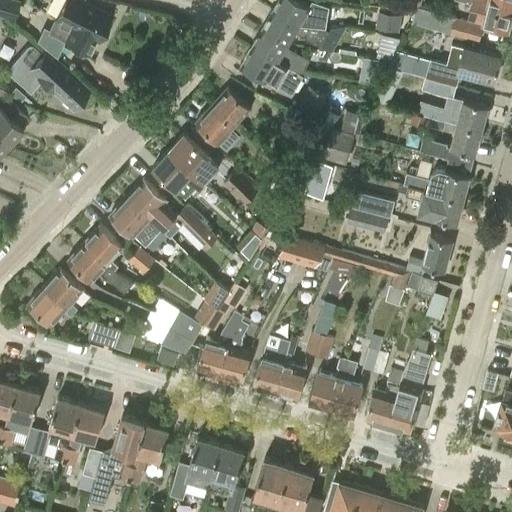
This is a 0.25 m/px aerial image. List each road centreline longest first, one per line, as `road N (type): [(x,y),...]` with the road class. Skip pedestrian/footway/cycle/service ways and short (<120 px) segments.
road 1 (residential): [(440,462),(374,451),(0,334)]
road 2 (residential): [(0,264),(176,84),(231,0)]
road 3 (residential): [(440,462),(507,214),(511,166)]
